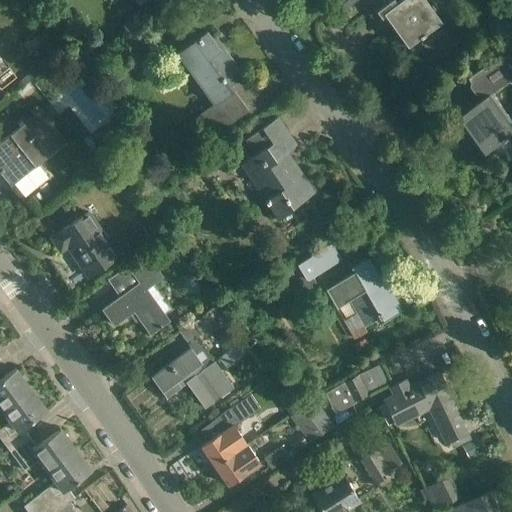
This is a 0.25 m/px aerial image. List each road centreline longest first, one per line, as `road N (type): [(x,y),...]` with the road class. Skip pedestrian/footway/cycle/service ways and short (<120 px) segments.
road 1 (residential): [(511,418),(408,223),(250,0)]
road 2 (tertiary): [(173,511),(0,267)]
